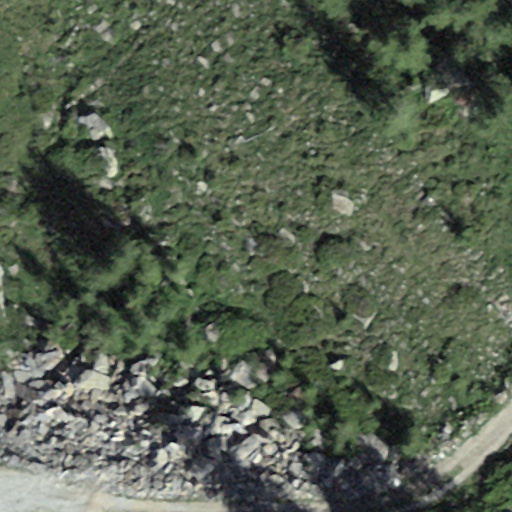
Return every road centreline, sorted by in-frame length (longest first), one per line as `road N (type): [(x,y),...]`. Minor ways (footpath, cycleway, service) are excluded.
road 1 (track): [(511,425),(397,497),(327,511)]
road 2 (track): [(169,511),(80,508),(0,492)]
